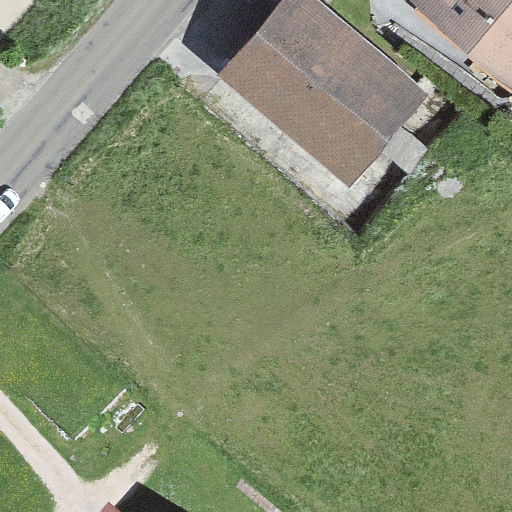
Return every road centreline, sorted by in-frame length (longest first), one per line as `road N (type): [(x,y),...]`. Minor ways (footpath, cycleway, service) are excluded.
road 1 (unknown): [(39,160),(57,215),(185,409),(150,465),(106,501),(67,484),(0,406)]
road 2 (secondary): [(0,207),(177,0)]
